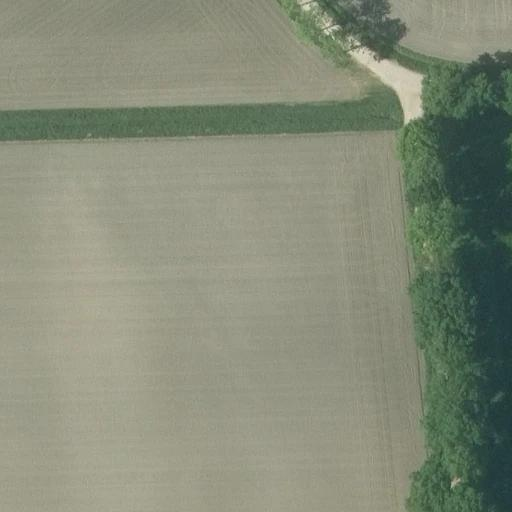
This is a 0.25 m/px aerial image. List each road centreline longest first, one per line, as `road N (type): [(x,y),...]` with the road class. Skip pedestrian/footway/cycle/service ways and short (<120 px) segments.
road 1 (track): [(460,511),(409,75)]
road 2 (unclassified): [(511,88),(409,75),(372,57),(317,0)]
